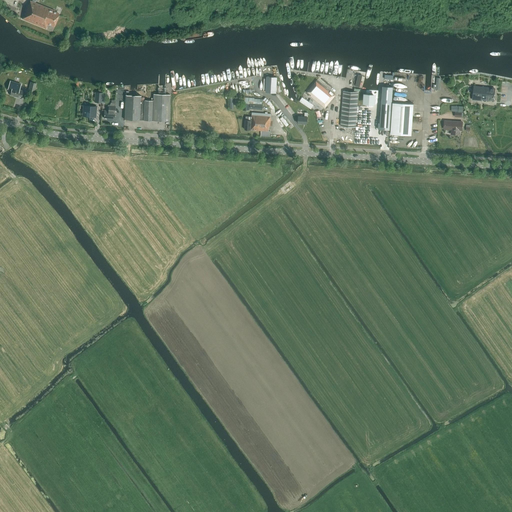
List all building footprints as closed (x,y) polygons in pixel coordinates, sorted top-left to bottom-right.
[(54,12),(55,11),(36,3),(36,1),(35,0),(32,0),(32,1),(30,1),(29,5),(28,5),(22,19),(46,28),(48,24),(54,26),(59,14),(54,12)] [(177,70),(168,72),(172,92),(180,90),(177,70)] [(364,74),(357,72),(354,87),(362,89),(364,74)] [(276,93),(277,78),(267,77),(267,79),(264,79),(263,90),(266,90),(266,92),(276,93)] [(335,97),(336,96),(321,83),(317,80),(307,93),(310,96),(324,108),(334,97),(335,97)] [(21,98),(23,91),(19,90),(21,84),(10,81),(8,90),(11,91),(10,95),(21,98)] [(34,93),(36,83),(30,82),(28,92),(34,93)] [(378,122),(377,129),(390,130),(393,87),(382,86),(380,122),(378,122)] [(492,101),(494,88),(473,86),(472,100),(480,101),(481,99),(492,101)] [(355,127),(358,92),(343,91),(341,126),(355,127)] [(367,93),(364,96),(363,100),(366,104),(371,104),(375,101),(375,96),(372,93),(367,93)] [(142,97),(141,120),(143,120),(169,121),(170,95),(153,94),(153,101),(144,100),(144,97),(142,97)] [(141,120),(142,97),(140,97),(140,96),(125,95),(124,119),(141,120)] [(263,105),(262,105),(262,100),(253,99),(253,98),(244,97),(244,104),(250,104),(249,109),(262,110),(263,105)] [(308,102),(302,97),(299,102),(311,109),(314,105),(310,103),(312,101),(310,100),(308,102)] [(115,103),(115,100),(111,100),(111,103),(110,104),(110,105),(109,105),(108,111),(104,111),(104,118),(113,119),(113,114),(115,114),(115,103)] [(411,135),(414,104),(393,102),(391,133),(411,135)] [(92,117),(95,117),(96,107),(91,107),(86,106),(86,111),(83,111),(83,116),(90,117),(90,116),(92,116),(92,117)] [(245,120),(244,130),(261,131),(268,131),(269,131),(269,127),(270,127),(271,114),(252,113),(251,117),(246,116),(246,117),(246,120),(245,120)] [(307,124),(308,113),(305,113),(305,117),(298,116),(298,123),(307,124)] [(461,130),(462,122),(444,121),(444,129),(451,130),(451,134),(459,135),(459,130),(461,130)]
